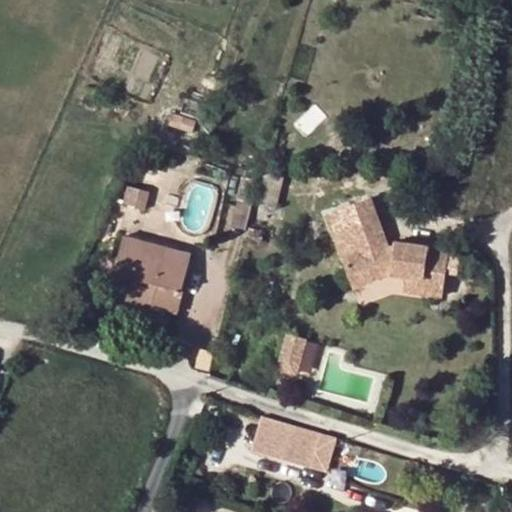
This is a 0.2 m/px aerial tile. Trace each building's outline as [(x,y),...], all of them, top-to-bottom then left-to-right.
[(144,209),(149,190),(128,185),(124,203),(136,206),(144,209)] [(379,220),(371,197),(340,209),(349,232),(379,220)] [(445,280),(450,248),(386,240),(379,220),(349,232),(357,256),(343,261),(353,287),(390,274),(405,276),(445,280)] [(176,314),(191,256),(124,239),(113,285),(130,290),(127,300),(176,314)] [(443,296),(445,280),(405,276),(403,290),(443,296)] [(111,330),(117,307),(97,302),(91,325),(111,330)] [(299,363),(306,339),(287,334),(280,359),(299,363)] [(296,373),(299,363),(280,359),(277,368),(296,373)] [(300,448),(303,436),(275,427),(271,443),(280,445),(281,442),(300,448)] [(211,496),(214,486),(204,483),(205,481),(189,476),(189,477),(176,473),(173,485),(211,496)]
